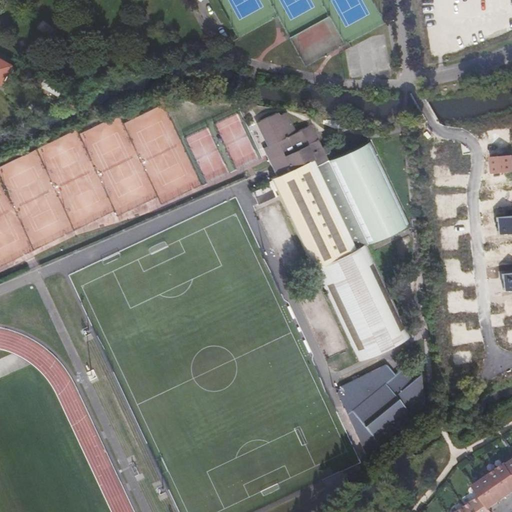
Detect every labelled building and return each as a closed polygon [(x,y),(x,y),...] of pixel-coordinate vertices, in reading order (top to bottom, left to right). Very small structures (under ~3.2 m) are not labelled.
[(460,35),(465,46),(487,36),(482,25),(460,35)] [(10,67),(14,60),(0,52),(0,84),(4,77),(7,78),(13,69),(10,67)] [(35,83),(43,87),(48,90),(58,96),(62,89),(39,77),(35,83)] [(366,357),(405,338),(368,263),(413,242),(370,150),(328,168),(323,156),(318,157),(308,136),(291,143),(282,124),(277,126),(275,123),(258,132),(268,155),(278,178),(273,179),(270,182),(275,196),(274,198),(279,204),(311,271),(315,274),(357,362),(366,357)] [(507,165),(486,168),(488,184),(509,181),(507,165)] [(279,204),(274,198),(269,200),(267,194),(250,202),(256,215),(279,204)] [(511,224),(494,227),(496,242),(511,239),(511,224)] [(511,281),(502,283),(504,298),(511,296),(511,281)] [(336,413),(356,455),(361,464),(365,474),(425,429),(421,397),(409,402),(402,390),(393,394),(385,384),(369,392),(359,395),(338,406),(336,413)] [(511,456),(511,457),(469,487),(476,496),(485,510),(511,490),(511,456)] [(476,496),(460,507),(463,511),(483,511),(486,511),(485,510),(476,496)]
